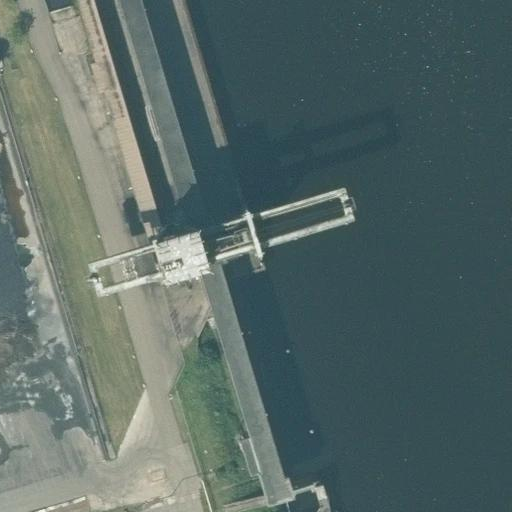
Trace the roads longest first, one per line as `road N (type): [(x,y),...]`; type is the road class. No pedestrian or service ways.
road 1 (unknown): [(184,511),(153,370),(42,0)]
road 2 (unknown): [(163,0),(218,218)]
